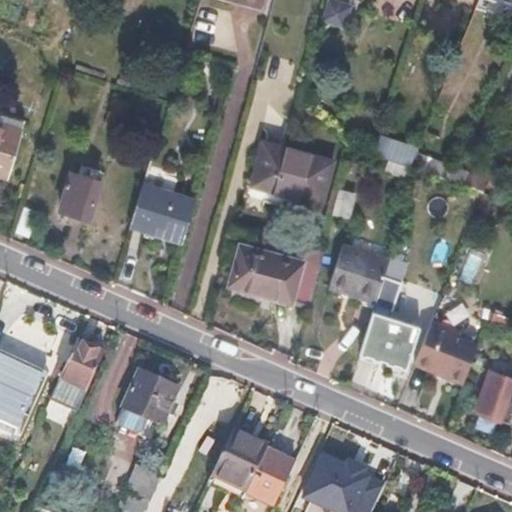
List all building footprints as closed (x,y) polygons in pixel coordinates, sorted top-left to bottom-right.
[(263,0),(234,0),(237,1),(261,9),(263,0)] [(126,101),(116,98),(107,129),(116,132),(126,101)] [(0,175),(7,178),(24,121),(0,112),(0,175)] [(407,159),(414,144),(390,134),(384,148),(407,159)] [(295,151),(261,142),(247,194),(290,206),(293,197),(317,203),(329,161),(295,151)] [(430,157),(424,180),(462,189),(467,166),(430,157)] [(406,167),(391,162),(388,172),(403,177),(406,167)] [(101,181),(71,171),(59,210),(74,215),(89,219),(101,181)] [(193,200),(142,184),(129,225),(155,233),(180,241),(193,200)] [(355,198),(336,193),(330,218),(349,223),(355,198)] [(299,262),(237,244),(226,282),(268,294),(310,306),(321,259),(301,254),(299,262)] [(389,261),(344,247),(331,289),(354,296),(376,303),(385,275),(389,261)] [(403,280),(385,275),(376,303),(394,308),(403,280)] [(416,326),(373,312),(360,354),(382,360),(404,367),(416,326)] [(455,328),(431,318),(413,365),(438,375),(463,384),(479,343),(460,335),(455,328)] [(89,348),(75,342),(49,400),(76,411),(83,395),(102,354),(89,348)] [(0,405),(20,361),(16,359),(17,357),(0,348),(0,405)] [(32,366),(20,361),(0,405),(0,432),(14,439),(45,372),(32,366)] [(511,377),(491,369),(476,409),(489,414),(509,421),(511,412),(511,377)] [(158,380),(138,372),(120,414),(159,431),(178,389),(158,380)] [(250,436),(232,428),(208,480),(244,497),(247,488),(267,446),(268,444),(250,436)] [(282,453),(267,446),(247,488),(277,502),(297,460),(282,453)] [(324,446),(302,495),(341,511),(371,511),(388,473),(324,446)] [(153,476),(129,467),(120,491),(145,500),(153,476)]
